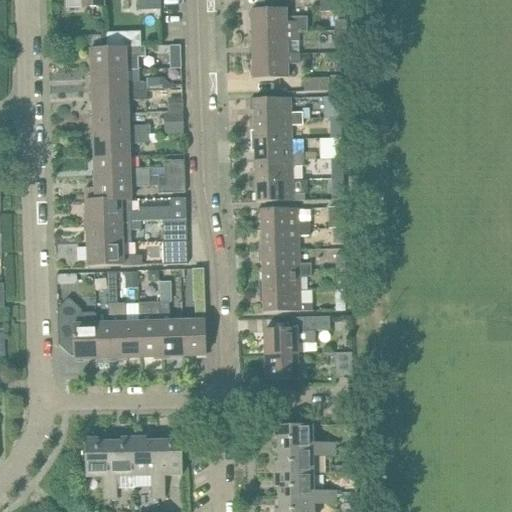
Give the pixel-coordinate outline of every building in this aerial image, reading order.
[(138,0),(139,11),(141,11),(161,10),(160,0),(138,0)] [(345,0),(320,0),(321,13),(345,12),(345,0)] [(252,33),(299,32),(298,23),(287,23),(286,9),(251,10),(252,33)] [(335,32),(345,31),(345,18),(335,18),(335,32)] [(345,31),(335,32),(335,47),(345,47),(345,31)] [(299,32),(252,33),(253,57),(288,56),(287,43),(299,42),(299,32)] [(101,35),(89,36),(90,47),(102,46),(101,35)] [(180,46),(171,46),(171,69),(181,69),(180,46)] [(91,71),(128,70),(140,70),(139,57),(146,57),(146,48),(91,50),(91,71)] [(299,56),(288,56),(253,57),(253,79),(288,78),(288,66),(299,65),(299,56)] [(128,83),(128,70),(91,71),(92,93),(147,91),(147,83),(128,83)] [(147,83),(147,91),(175,90),(175,84),(171,84),(163,78),(147,79),(147,83)] [(342,79),(329,79),(329,89),(342,89),(342,79)] [(325,92),(324,80),(300,80),(300,93),(325,92)] [(147,100),(147,91),(92,93),(93,115),(129,114),(129,101),(147,100)] [(324,115),(340,115),(339,97),(324,97),(324,115)] [(182,98),(170,99),(170,111),(182,110),(182,98)] [(254,121),(303,120),(302,113),(291,114),(290,98),(250,100),(250,107),(254,107),(254,121)] [(183,112),(167,112),(168,133),(184,133),(183,112)] [(130,126),(129,114),(93,115),(94,136),(148,134),(148,126),(130,126)] [(332,140),(344,139),(343,118),(332,118),(332,140)] [(303,120),(254,121),(255,135),(251,135),(251,142),(292,141),(292,127),(303,126),(303,120)] [(149,143),(148,134),(94,136),(94,158),(130,156),(130,144),(149,143)] [(344,159),(344,139),(332,140),(333,160),(344,159)] [(292,154),(292,141),(251,142),(251,148),(255,148),(256,162),(304,160),(304,154),(292,154)] [(131,169),(130,156),(94,158),(95,179),(150,177),(149,169),(131,169)] [(344,159),(333,160),(333,180),(344,180),(344,159)] [(304,160),(256,162),(256,175),(252,175),(252,183),(293,181),(293,167),(304,167),(304,160)] [(159,177),(185,176),(184,161),(158,162),(159,177)] [(185,193),(185,176),(159,177),(159,193),(185,193)] [(150,177),(95,179),(95,188),(85,188),(86,202),(121,200),(132,200),(132,187),(150,186),(150,177)] [(294,195),(293,181),(252,183),(252,188),(256,188),(257,203),(306,202),(327,201),(327,198),(318,198),(318,196),(306,196),(306,195),(294,195)] [(186,199),(170,199),(170,206),(171,220),(171,221),(186,220),(186,199)] [(121,200),(86,202),(86,223),(141,221),(171,220),(170,206),(140,208),(140,212),(132,213),(132,200),(121,200)] [(343,207),(333,208),(333,229),(343,228),(343,207)] [(262,231),(310,230),(310,223),(298,223),(298,208),(257,210),(257,217),(261,217),(262,231)] [(163,242),(187,242),(186,220),(171,221),(163,221),(163,242)] [(142,230),(141,221),(86,223),(87,244),(123,243),(132,243),(132,230),(142,230)] [(310,230),(262,231),(262,245),(258,245),(258,252),(299,251),(298,237),(310,237),(310,230)] [(343,248),(343,232),(332,232),(332,248),(343,248)] [(187,242),(163,242),(164,263),(187,263),(187,242)] [(123,256),(123,243),(87,244),(88,267),(143,265),(142,256),(123,256)] [(299,251),(258,252),(259,258),(263,258),(263,273),(311,271),(311,264),(299,265),(299,251)] [(334,268),(344,268),(343,252),(334,252),(334,268)] [(85,292),(115,284),(110,269),(81,278),(85,292)] [(125,272),(126,287),(138,287),(138,271),(125,272)] [(159,271),(149,271),(150,277),(154,281),(160,281),(159,271)] [(311,271),(263,273),(263,285),(259,286),(260,293),(300,292),(299,278),(311,277),(311,271)] [(66,274),(58,274),(58,284),(66,284),(66,274)] [(345,289),(345,277),(335,277),(335,289),(345,289)] [(345,311),(345,291),(336,291),(336,311),(345,311)] [(300,306),(300,292),(260,293),(260,299),(264,298),(264,313),(312,312),(312,305),(300,306)] [(98,359),(96,324),(96,314),(82,315),(82,310),(70,299),(66,299),(57,309),(58,345),(71,357),(75,357),(75,360),(98,359)] [(195,320),(184,320),(185,357),(206,356),(204,321),(206,321),(205,301),(195,302),(195,320)] [(162,357),(160,302),(139,303),(140,322),(141,358),(162,357)] [(170,302),(160,302),(162,357),(185,357),(184,320),(170,321),(170,302)] [(119,359),(117,304),(109,305),(109,323),(96,324),(98,359),(119,359)] [(141,358),(140,322),(127,323),(127,304),(117,304),(119,359),(141,358)] [(265,356),(298,356),(297,343),(315,343),(315,331),(330,331),(330,317),(296,318),(296,329),(265,330),(265,356)] [(334,355),(334,359),(335,379),(352,378),(352,354),(334,355)] [(298,356),(265,356),(266,381),(298,380),(298,356)] [(278,450),(335,449),(335,443),(313,443),(312,426),(274,426),(275,439),(278,439),(278,450)] [(158,441),(158,498),(166,498),(165,476),(183,475),(182,437),(169,438),(169,441),(158,441)] [(121,442),(110,442),(110,499),(118,499),(117,477),(135,476),(134,438),(121,438),(121,442)] [(158,498),(158,441),(146,442),(146,438),(134,438),(135,476),(152,476),(152,498),(158,498)] [(110,499),(110,442),(98,442),(98,439),(85,439),(86,477),(104,477),(104,499),(110,499)] [(335,449),(278,450),(278,462),(275,462),(275,474),(313,474),(313,457),(335,456),(335,449)] [(314,491),(313,474),(275,474),(275,487),(279,487),(279,498),(336,497),(336,491),(314,491)] [(336,497),(279,498),(279,510),(276,510),(275,511),(313,511),(314,505),(336,504),(336,497)]
